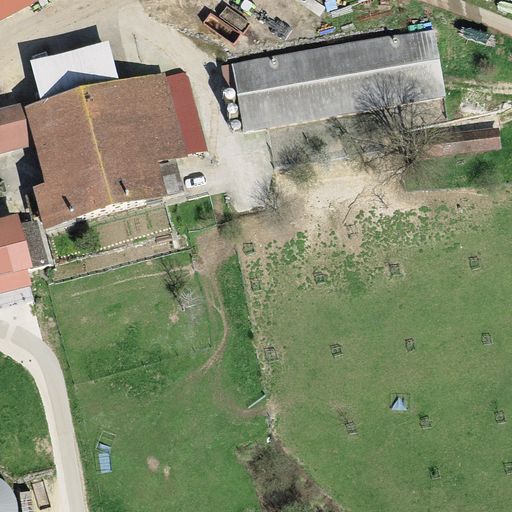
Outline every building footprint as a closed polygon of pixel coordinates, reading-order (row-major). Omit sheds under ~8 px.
[(0,0),(0,17),(35,0),(0,0)] [(181,71),(0,113),(0,153),(31,146),(42,189),(27,193),(36,230),(159,201),(150,163),(200,152),(181,71)] [(494,134),(436,140),(438,156),(496,150),(494,134)] [(278,144),(233,151),(238,183),(283,176),(278,144)] [(0,222),(0,280),(41,270),(30,225),(12,230),(10,221),(0,222)]
